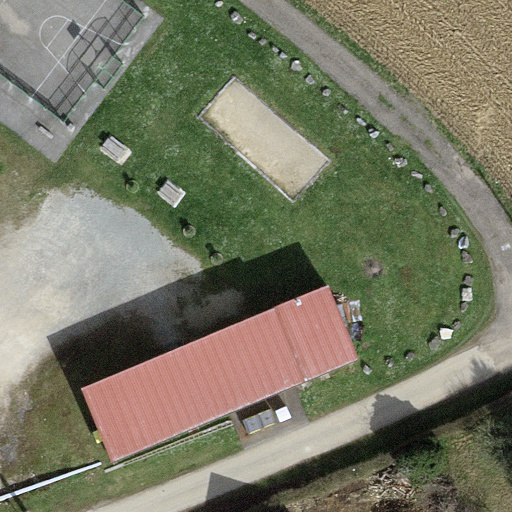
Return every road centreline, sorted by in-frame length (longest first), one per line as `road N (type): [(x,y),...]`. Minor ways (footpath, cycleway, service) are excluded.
road 1 (residential): [(511,347),(135,511)]
road 2 (track): [(266,0),(418,118),(486,205),(511,254)]
